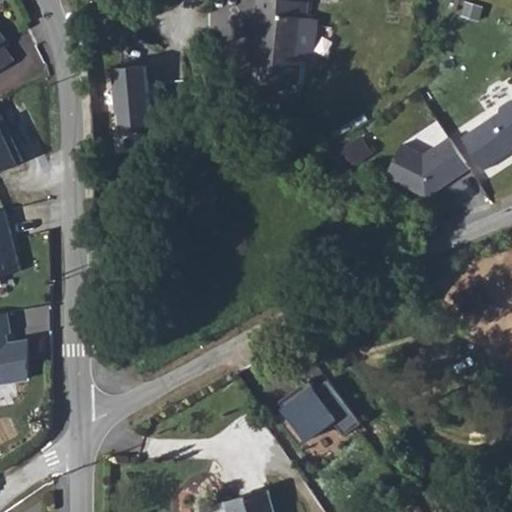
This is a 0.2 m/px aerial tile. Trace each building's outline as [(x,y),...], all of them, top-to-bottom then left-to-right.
[(263,0),(262,9),(268,10),(261,43),(256,73),(299,82),(304,56),(311,57),(317,54),(323,21),(319,16),(311,14),(313,0),(263,0)] [(268,10),(262,9),(254,41),(261,43),(268,10)] [(511,104),(506,108),(507,114),(470,139),(491,170),(511,155),(511,104)] [(0,110),(0,172),(24,161),(13,138),(9,140),(0,122),(5,120),(0,110)] [(478,166),(453,130),(430,147),(409,135),(391,167),(430,189),(462,168),(466,174),(478,166)] [(223,191),(204,181),(191,206),(210,216),(223,191)] [(7,211),(0,212),(0,276),(21,271),(7,211)] [(7,313),(0,313),(0,382),(28,379),(26,341),(9,343),(8,335),(10,333),(7,313)] [(310,440),(341,417),(316,383),(285,405),(310,440)] [(276,511),(268,482),(228,494),(233,511),(276,511)]
